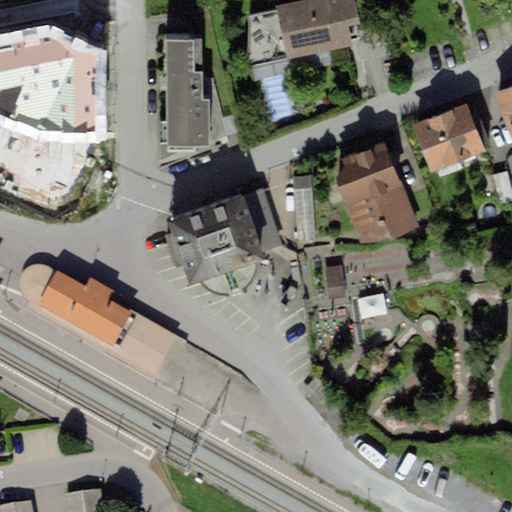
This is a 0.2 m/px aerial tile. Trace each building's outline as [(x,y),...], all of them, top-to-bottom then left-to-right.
[(276,10),(249,16),(246,67),(352,45),(351,40),(358,38),(355,25),(360,24),(354,0),(301,0),(275,6),(276,10)] [(90,19),(0,36),(0,105),(21,122),(96,119),(90,19)] [(195,39),(166,40),(167,151),(196,151),(196,146),(209,146),(208,98),(203,98),(203,70),(195,70),(195,39)] [(511,88),(499,94),(511,127),(511,88)] [(471,104),(417,127),(436,172),(490,150),(471,104)] [(355,178),(340,184),(364,247),(414,228),(384,148),(349,161),(355,178)] [(313,177),(298,178),(301,227),(316,226),(313,177)] [(263,189),(167,221),(171,233),(164,236),(175,268),(181,266),(188,285),(201,281),(206,288),(213,293),(222,296),(232,295),(230,289),(240,287),(241,292),(249,286),(253,281),(256,272),(256,263),(265,259),(263,253),(282,246),(263,189)] [(87,283),(53,262),(51,266),(44,263),(37,262),(32,263),(26,267),(22,272),(20,278),(20,284),(22,291),(25,295),(31,300),(43,307),(44,311),(60,321),(66,319),(156,373),(177,334),(116,299),(119,294),(92,277),(87,283)] [(385,298),(362,301),(365,318),(388,314),(385,298)] [(103,511),(101,488),(66,493),(68,511),(103,511)] [(34,511),(33,501),(0,504),(0,511),(34,511)]
